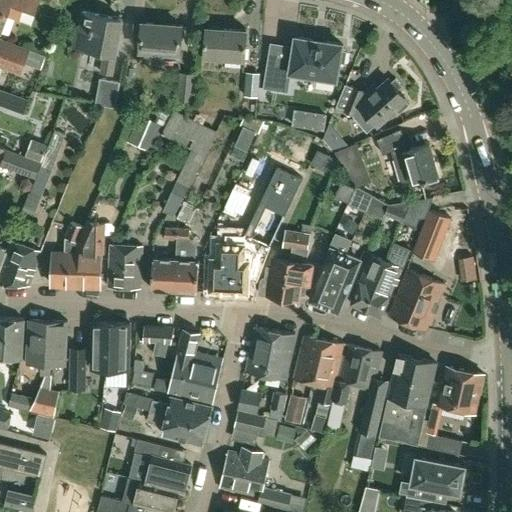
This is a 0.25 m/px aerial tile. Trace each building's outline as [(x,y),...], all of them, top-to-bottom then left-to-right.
[(29,0),(37,3),(37,0),(0,0),(0,30),(1,31),(8,13),(18,17),(24,0),(29,0)] [(113,73),(122,17),(83,10),(80,25),(78,25),(75,45),(106,50),(103,71),(113,73)] [(180,58),(182,23),(142,21),(141,48),(158,49),(157,57),(180,58)] [(246,58),(248,28),(207,25),(205,55),(246,58)] [(269,59),(264,87),(289,91),(292,71),(338,78),(340,61),(345,62),(347,51),(342,50),(343,43),(296,35),(292,63),(269,59)] [(0,64),(21,72),(29,49),(0,38),(0,64)] [(193,101),(195,73),(180,72),(177,100),(193,101)] [(258,97),(260,73),(247,72),(245,96),(258,97)] [(115,105),(120,79),(100,75),(95,101),(115,105)] [(391,80),(389,78),(372,93),(345,82),(338,101),(353,112),(352,114),(367,130),(393,107),(398,112),(409,103),(404,97),(405,96),(398,88),(402,84),(395,77),(391,80)] [(29,99),(0,88),(0,104),(23,114),(29,99)] [(217,131),(174,109),(162,133),(192,148),(172,191),(164,210),(174,214),(217,131)] [(326,114),(314,112),(312,128),(324,130),(326,114)] [(162,125),(139,114),(131,132),(155,143),(162,125)] [(262,131),(276,138),(281,126),(267,119),(262,131)] [(41,164),(52,168),(66,131),(56,127),(41,164)] [(293,131),(244,233),(243,250),(234,250),(233,289),(248,290),(249,276),(256,277),(269,244),(317,143),(293,131)] [(27,155),(41,161),(47,147),(32,142),(27,155)] [(430,182),(439,179),(437,173),(439,173),(430,142),(403,150),(412,182),(428,177),(430,182)] [(336,153),(343,163),(358,156),(352,146),(336,153)] [(41,162),(6,148),(0,164),(35,178),(41,162)] [(324,152),(317,149),(311,162),(318,165),(324,152)] [(388,203),(355,184),(347,203),(383,217),(384,213),(388,203)] [(434,195),(411,199),(410,203),(428,210),(434,195)] [(384,213),(402,220),(410,203),(411,199),(388,203),(384,213)] [(430,207),(418,238),(438,247),(451,215),(430,207)] [(353,212),(348,232),(360,236),(365,215),(353,212)] [(87,221),(84,227),(78,243),(76,284),(100,285),(102,251),(104,252),(106,222),(87,221)] [(65,250),(53,250),(51,283),(76,284),(78,243),(84,227),(71,222),(65,237),(66,237),(65,250)] [(177,236),(176,257),(174,289),(197,290),(199,258),(191,258),(192,253),(195,253),(195,243),(189,236),(190,226),(165,225),(164,236),(177,236)] [(307,249),(310,232),(285,228),(282,244),(307,249)] [(243,250),(244,233),(225,232),(225,240),(218,240),(218,256),(211,256),(209,288),(233,289),(234,250),(243,250)] [(11,238),(7,248),(8,249),(0,271),(0,282),(29,284),(42,249),(11,238)] [(350,302),(381,315),(402,264),(409,246),(394,240),(386,258),(371,252),(350,302)] [(141,287),(143,244),(111,243),(109,286),(141,287)] [(0,271),(8,249),(7,248),(0,245),(0,271)] [(310,299),(338,310),(359,258),(331,247),(310,299)] [(151,288),(174,289),(176,257),(153,255),(151,288)] [(309,286),(310,279),(313,262),(273,255),(271,266),(267,265),(265,275),(263,275),(262,278),(259,291),(298,298),(300,292),(305,292),(306,285),(309,286)] [(467,258),(468,277),(484,276),(483,257),(467,258)] [(425,330),(444,282),(408,267),(388,314),(425,330)] [(0,357),(23,358),(24,318),(0,316),(0,357)] [(66,365),(69,321),(29,318),(26,363),(40,364),(39,374),(49,375),(50,364),(66,365)] [(129,368),(130,321),(92,321),(91,367),(129,368)] [(165,356),(168,342),(171,342),(175,326),(145,324),(144,341),(151,341),(150,342),(156,344),(154,353),(165,356)] [(285,378),(294,333),(255,325),(246,371),(285,378)] [(214,400),(223,362),(194,355),(200,331),(184,327),(171,379),(158,376),(155,386),(214,400)] [(328,403),(344,342),(304,335),(294,378),(323,385),(319,401),(328,403)] [(347,403),(352,382),(370,386),(372,386),(381,349),(346,342),(339,380),(337,379),(332,400),(344,402),(347,403)] [(86,390),(87,347),(71,347),(70,390),(86,390)] [(385,402),(377,435),(376,436),(416,445),(435,361),(396,352),(390,380),(385,402)] [(475,411),(484,372),(447,364),(438,403),(475,411)] [(239,409),(258,412),(262,391),(242,388),(239,409)] [(58,411),(58,392),(34,391),(34,410),(58,411)] [(135,405),(138,394),(129,391),(126,402),(135,405)] [(284,409),(287,394),(275,391),(272,407),(284,409)] [(34,398),(12,392),(9,406),(30,411),(34,398)] [(204,441),(213,404),(172,393),(169,402),(154,398),(149,418),(165,422),(163,431),(204,441)] [(359,431),(354,455),(371,459),(376,436),(377,435),(385,402),(367,398),(359,431)] [(332,400),(329,411),(341,414),(344,402),(332,400)] [(319,401),(316,414),(326,417),(328,403),(319,401)] [(0,428),(7,430),(12,411),(5,409),(5,407),(0,405),(0,428)] [(300,422),(303,409),(287,405),(284,418),(300,422)] [(235,426),(262,433),(266,416),(239,409),(235,426)] [(317,438),(308,429),(297,440),(305,449),(317,438)] [(426,447),(458,454),(461,440),(430,433),(426,447)] [(152,455),(145,480),(181,489),(185,490),(192,463),(159,454),(162,443),(138,437),(135,450),(152,455)] [(47,453),(0,441),(0,465),(41,475),(47,453)] [(264,486),(270,460),(262,458),(264,451),(244,446),(242,453),(230,450),(221,487),(259,497),(258,501),(269,504),(288,509),(292,493),(264,486)] [(398,492),(406,493),(405,495),(430,499),(432,486),(459,490),(464,463),(414,455),(410,481),(400,479),(398,492)] [(488,502),(494,476),(477,472),(470,498),(488,502)] [(174,511),(181,489),(145,480),(129,476),(123,500),(130,502),(128,511),(131,511),(144,511),(146,505),(172,511),(174,511)] [(9,488),(5,504),(33,511),(37,495),(9,488)] [(130,502),(123,500),(102,494),(98,509),(108,511),(127,511),(128,511),(130,502)] [(455,511),(456,511),(430,507),(431,499),(405,495),(402,511),(455,511)]
